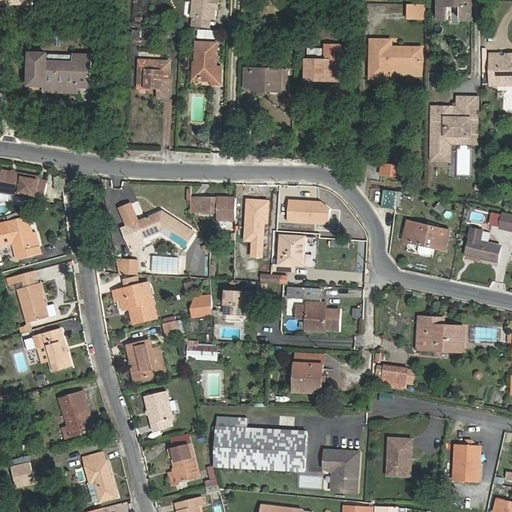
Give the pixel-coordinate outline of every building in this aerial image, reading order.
[(216,0),(195,0),(194,19),(213,20),(216,20),(216,9),(214,6),(214,3),(217,0),(216,0)] [(439,0),(439,21),(448,21),(448,7),(462,7),(462,21),(473,21),(472,0),(439,0)] [(194,19),(193,27),(213,28),(213,20),(194,19)] [(210,38),(211,31),(198,30),(198,37),(210,38)] [(392,41),(371,41),(371,78),(391,79),(392,68),(422,69),(422,49),(392,48),(392,41)] [(202,60),(199,60),(198,78),(215,78),(215,84),(224,84),(224,67),(219,66),(220,43),(199,42),(199,51),(203,51),(202,60)] [(343,61),(350,61),(350,44),(325,44),(324,60),(307,60),(307,82),(342,83),(343,61)] [(29,87),(46,88),(82,89),(82,83),(93,84),(95,54),(75,53),(75,62),(51,61),(51,53),(30,52),(29,87)] [(491,87),(498,87),(500,83),(511,83),(511,84),(511,61),(508,59),(499,59),(499,57),(491,57),(491,87)] [(162,93),(164,93),(164,97),(171,98),(174,95),(175,79),(172,79),(173,61),(163,60),(163,63),(153,62),(153,60),(143,60),(142,82),(149,82),(149,87),(162,87),(162,93)] [(255,92),(284,93),(284,69),(248,68),(248,88),(255,88),(255,92)] [(284,69),(284,93),(291,94),(292,70),(284,69)] [(439,74),(429,74),(429,90),(439,90),(439,74)] [(122,94),(108,91),(105,104),(119,107),(122,94)] [(459,100),(459,115),(475,115),(475,100),(459,100)] [(448,112),(436,112),(435,159),(447,159),(447,136),(475,136),(475,115),(459,115),(447,115),(448,112)] [(402,168),(382,164),(380,175),(401,178),(402,168)] [(10,196),(37,202),(38,198),(45,200),(48,187),(40,185),(41,180),(3,173),(0,187),(0,201),(8,204),(10,196)] [(397,209),(399,192),(385,191),(383,208),(397,209)] [(204,200),(203,214),(213,215),(214,200),(204,200)] [(214,200),(213,215),(222,215),(222,223),(238,224),(239,202),(214,200)] [(162,232),(184,247),(194,234),(163,213),(141,223),(133,205),(123,209),(130,227),(125,229),(132,245),(145,239),(162,232)] [(502,230),(511,231),(511,216),(505,215),(502,230)] [(29,221),(8,225),(0,227),(0,238),(11,236),(14,246),(17,262),(41,257),(40,249),(36,250),(33,236),(29,221)] [(450,232),(408,223),(404,242),(446,251),(450,232)] [(501,247),(489,244),(481,242),(483,232),(473,230),(467,256),(498,262),(501,247)] [(481,242),(489,244),(492,234),(483,232),(481,242)] [(11,236),(0,238),(0,249),(14,246),(11,236)] [(287,265),(294,265),(304,266),(306,238),(282,237),(281,267),(276,267),(276,270),(287,271),(287,265)] [(145,239),(132,245),(135,251),(148,246),(145,239)] [(153,256),(152,272),(176,274),(178,258),(153,256)] [(208,275),(209,258),(186,257),(186,274),(208,275)] [(130,276),(131,262),(117,261),(119,276),(130,276)] [(96,267),(97,274),(106,273),(104,265),(96,267)] [(37,278),(35,271),(10,278),(12,285),(17,283),(31,280),(37,278)] [(244,271),(243,281),(288,284),(289,275),(244,271)] [(495,281),(503,282),(504,272),(496,271),(495,281)] [(33,286),(31,280),(17,283),(19,289),(33,286)] [(57,315),(54,305),(45,307),(39,284),(33,286),(19,289),(28,323),(31,322),(57,315)] [(144,300),(150,299),(148,287),(141,288),(144,300)] [(125,312),(131,311),(134,310),(135,315),(132,316),(135,325),(158,320),(153,298),(150,299),(144,300),(141,288),(115,294),(117,302),(122,301),(125,312)] [(322,301),(322,291),(289,290),(289,299),(322,301)] [(247,293),(225,291),(224,316),(243,318),(244,304),(246,304),(247,293)] [(212,307),(212,296),(196,298),(192,309),(193,319),(212,316),(212,314),(212,307)] [(326,330),(340,330),(341,310),(327,310),(327,309),(320,308),(320,303),(308,303),(308,307),(307,318),(307,330),(325,331),(326,330)] [(298,307),(297,318),(307,318),(308,307),(298,307)] [(420,351),(439,352),(439,347),(459,348),(459,327),(445,326),(431,325),(432,318),(421,317),(420,351)] [(431,325),(445,326),(445,319),(432,318),(431,325)] [(178,338),(175,323),(163,326),(167,341),(178,338)] [(439,347),(439,352),(464,353),(465,328),(459,327),(459,348),(439,347)] [(50,362),(53,373),(72,367),(62,331),(35,339),(38,350),(43,364),(50,362)] [(38,350),(35,339),(25,341),(28,353),(38,350)] [(217,362),(218,343),(213,343),(191,341),(190,360),(217,362)] [(129,349),(133,364),(135,363),(140,382),(159,377),(150,344),(129,349)] [(323,394),(324,366),(308,366),(307,356),(297,356),(296,393),(323,394)] [(308,366),(324,366),(324,357),(307,356),(308,366)] [(135,363),(133,364),(131,364),(136,383),(140,382),(135,363)] [(387,367),(381,366),(379,381),(385,382),(387,367)] [(408,370),(387,367),(385,382),(394,384),(406,386),(407,383),(408,371),(408,370)] [(415,372),(408,371),(407,383),(414,384),(415,372)] [(28,377),(32,391),(49,386),(45,372),(28,377)] [(1,395),(3,401),(20,396),(19,391),(1,395)] [(395,395),(383,393),(382,401),(395,403),(395,395)] [(92,433),(89,422),(85,405),(88,404),(86,394),(61,401),(69,429),(61,431),(65,441),(92,433)] [(167,430),(165,423),(174,421),(168,394),(146,399),(154,433),(167,430)] [(85,405),(89,422),(93,422),(88,404),(85,405)] [(193,427),(204,424),(201,416),(191,420),(193,427)] [(217,428),(247,430),(247,420),(218,418),(217,428)] [(309,434),(247,430),(217,428),(215,468),(306,473),(309,434)] [(175,450),(186,448),(183,437),(173,440),(175,450)] [(415,441),(393,441),(392,478),(414,478),(415,441)] [(467,448),(460,448),(459,484),(482,485),(483,448),(475,448),(475,444),(467,444),(467,448)] [(175,450),(171,451),(176,474),(179,486),(200,481),(191,446),(186,448),(175,450)] [(337,491),(362,492),(363,451),(328,451),(328,472),(338,472),(337,491)] [(103,453),(84,459),(95,504),(117,497),(108,462),(105,462),(103,453)] [(30,465),(11,470),(15,488),(35,483),(30,465)] [(179,486),(176,474),(167,476),(170,488),(179,486)] [(206,480),(208,493),(219,491),(216,478),(206,480)] [(182,511),(199,511),(199,508),(205,507),(203,498),(182,503),(184,511),(182,511)] [(511,511),(511,503),(498,500),(494,511),(511,511)]
